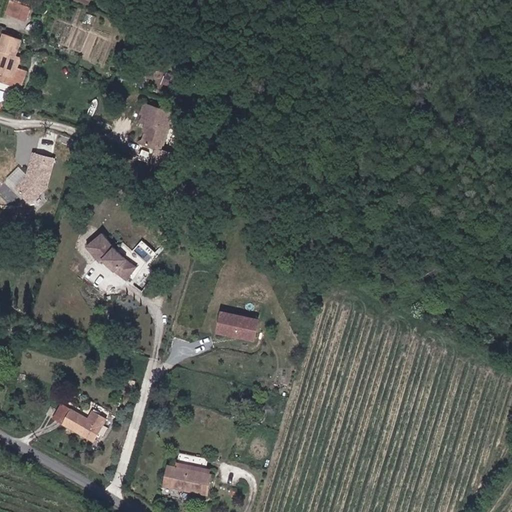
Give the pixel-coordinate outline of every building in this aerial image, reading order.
[(12,0),(9,0),(7,9),(25,15),(28,5),(12,0)] [(20,54),(24,39),(5,33),(0,48),(0,49),(3,51),(0,62),(0,72),(0,73),(19,78),(18,84),(25,87),(30,69),(23,67),(26,55),(20,54)] [(19,78),(0,73),(0,79),(18,84),(19,78)] [(165,149),(177,113),(148,103),(145,113),(148,113),(145,121),(155,124),(154,129),(150,130),(146,143),(165,149)] [(47,188),(55,161),(35,154),(28,177),(16,188),(30,203),(47,188)] [(9,181),(16,188),(28,177),(21,169),(9,181)] [(110,240),(94,253),(101,262),(103,260),(127,280),(137,267),(121,254),(110,240)] [(253,341),(258,322),(222,313),(217,333),(253,341)] [(53,419),(61,424),(69,410),(60,404),(53,419)] [(69,410),(61,424),(92,441),(104,419),(89,411),(85,418),(69,410)] [(207,460),(179,454),(175,469),(167,467),(163,485),(205,496),(210,477),(203,476),(207,460)]
